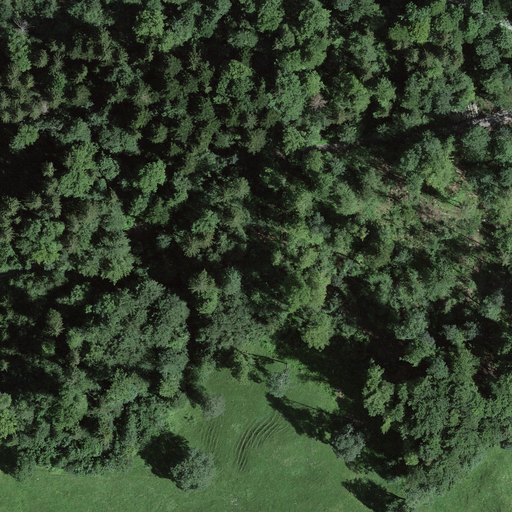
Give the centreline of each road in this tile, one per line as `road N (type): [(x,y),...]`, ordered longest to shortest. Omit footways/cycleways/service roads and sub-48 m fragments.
road 1 (track): [(0,273),(39,267),(104,276),(147,263),(173,242),(197,190),(245,158),(511,110)]
road 2 (track): [(184,206),(144,207),(102,178),(59,95),(0,26)]
road 3 (track): [(511,433),(459,433),(407,511)]
